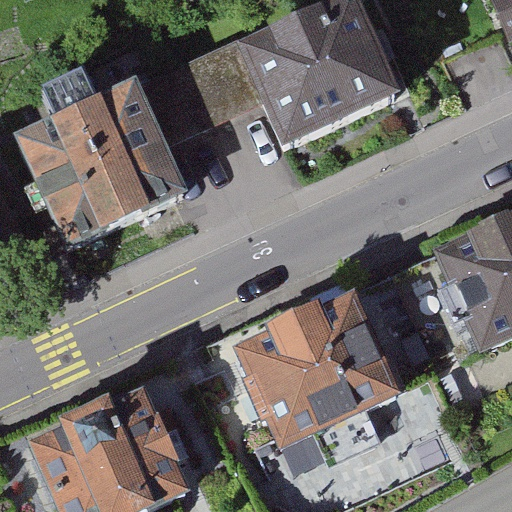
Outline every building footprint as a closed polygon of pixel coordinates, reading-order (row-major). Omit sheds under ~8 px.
[(511,0),(476,0),(505,60),(511,56),(511,0)] [(348,5),(232,58),(280,160),(396,107),(348,5)] [(131,93),(4,153),(59,267),(185,206),(131,93)] [(511,225),(430,264),(480,371),(511,355),(511,225)] [(349,309),(230,365),(281,471),(400,414),(349,309)] [(142,403),(20,458),(45,511),(171,511),(188,504),(142,403)]
